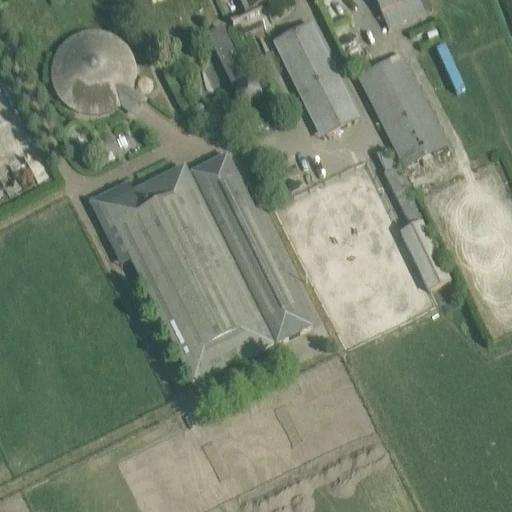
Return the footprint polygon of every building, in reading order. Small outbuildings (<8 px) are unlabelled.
[(274,1),(274,0),(239,0),(248,19),(275,5),(274,1)] [(373,0),(388,32),(432,11),(427,0),(373,0)] [(280,42),(327,137),(359,121),(312,26),(280,42)] [(206,37),(232,91),(249,83),(222,29),(206,37)] [(359,75),(403,168),(446,148),(402,55),(359,75)] [(376,156),(411,226),(421,222),(385,152),(376,156)] [(105,209),(194,388),(312,329),(227,158),(189,177),(185,169),(105,209)] [(276,190),(281,200),(302,189),(297,179),(276,190)] [(401,236),(429,294),(451,284),(423,225),(401,236)]
